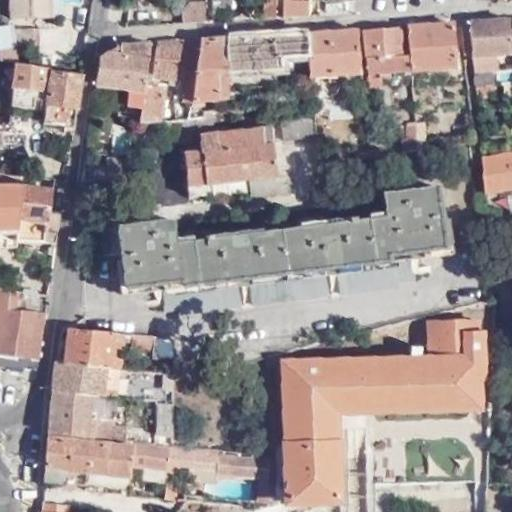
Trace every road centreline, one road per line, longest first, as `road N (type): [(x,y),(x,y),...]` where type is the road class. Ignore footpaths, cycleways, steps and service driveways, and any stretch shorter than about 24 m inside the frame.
road 1 (residential): [(88,38),(511,7)]
road 2 (unknown): [(49,303),(244,336),(461,291)]
road 3 (residential): [(0,423),(25,412),(35,395),(88,38)]
